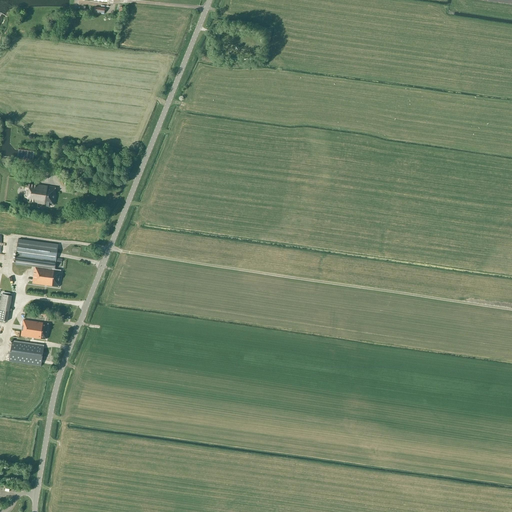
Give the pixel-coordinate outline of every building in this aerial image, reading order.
[(34,149),(19,147),(17,158),(33,160),(34,149)] [(49,205),(53,206),(56,187),(41,185),(26,183),(24,201),(36,203),(45,204),(46,204),(46,206),(49,206),(49,205)] [(56,261),(58,244),(18,239),(16,255),(34,258),(33,271),(34,271),(32,283),(58,287),(59,282),(61,270),(52,269),(53,264),(55,264),(56,261)] [(12,296),(5,295),(3,294),(2,294),(0,304),(0,319),(7,321),(9,311),(12,296)] [(45,341),(48,325),(41,324),(42,320),(37,320),(36,323),(23,321),(20,342),(12,340),(9,361),(41,366),(45,341)]
